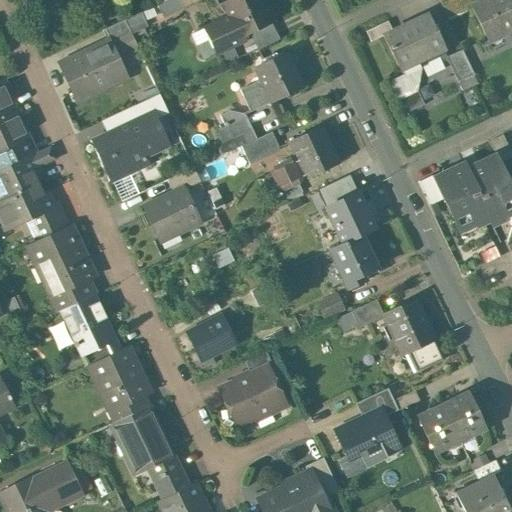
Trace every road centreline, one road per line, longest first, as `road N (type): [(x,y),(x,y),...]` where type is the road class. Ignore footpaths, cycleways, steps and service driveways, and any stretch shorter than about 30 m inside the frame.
road 1 (residential): [(302,427),(217,465),(0,11)]
road 2 (residential): [(482,345),(315,0)]
